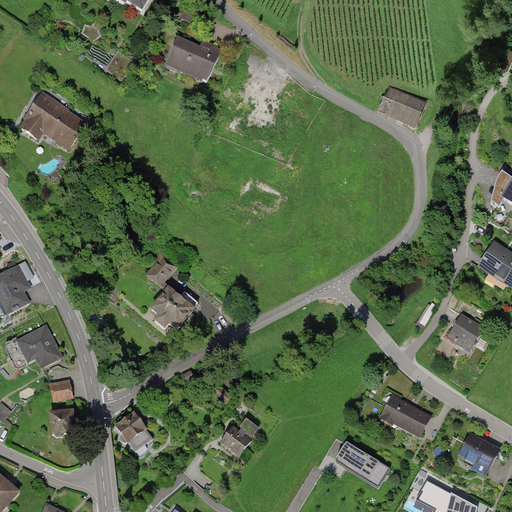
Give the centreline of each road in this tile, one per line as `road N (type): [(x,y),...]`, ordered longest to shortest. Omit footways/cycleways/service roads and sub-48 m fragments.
road 1 (residential): [(336,285),(409,231),(423,198),(421,162),(401,133),(311,82),(216,0)]
road 2 (residential): [(95,405),(127,396),(336,285)]
road 3 (residential): [(511,433),(403,361),(336,285)]
road 4 (tertiary): [(0,200),(66,307),(95,405)]
